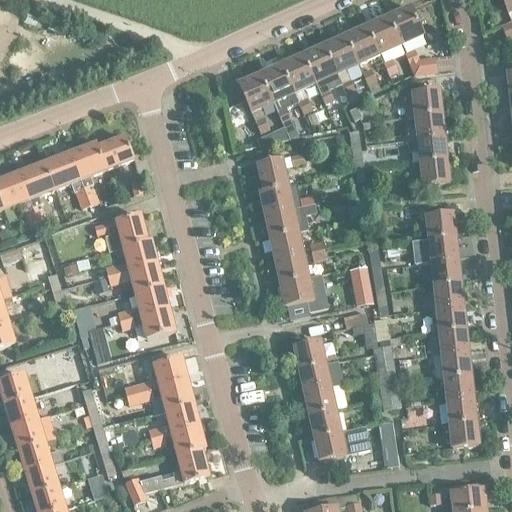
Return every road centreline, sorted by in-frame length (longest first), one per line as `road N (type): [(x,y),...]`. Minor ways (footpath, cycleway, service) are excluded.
road 1 (residential): [(511,449),(456,0)]
road 2 (residential): [(145,82),(259,511)]
road 3 (residential): [(145,82),(331,0)]
road 4 (track): [(207,55),(45,0)]
road 5 (residential): [(0,140),(145,82)]
